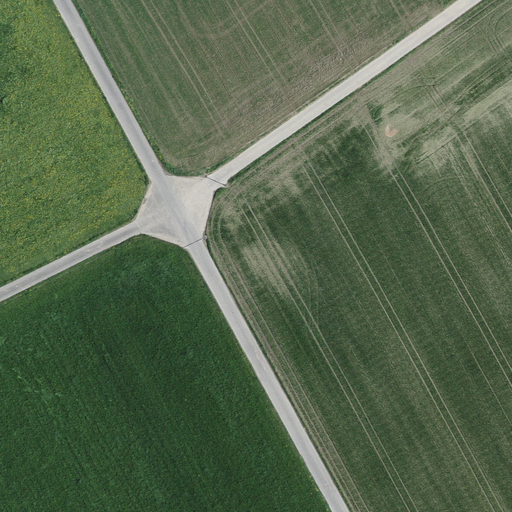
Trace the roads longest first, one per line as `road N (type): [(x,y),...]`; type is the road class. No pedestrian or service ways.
road 1 (track): [(467,0),(171,214)]
road 2 (unclassified): [(335,511),(171,214)]
road 3 (unclassified): [(171,214),(55,0)]
road 4 (unclassified): [(0,298),(171,214)]
